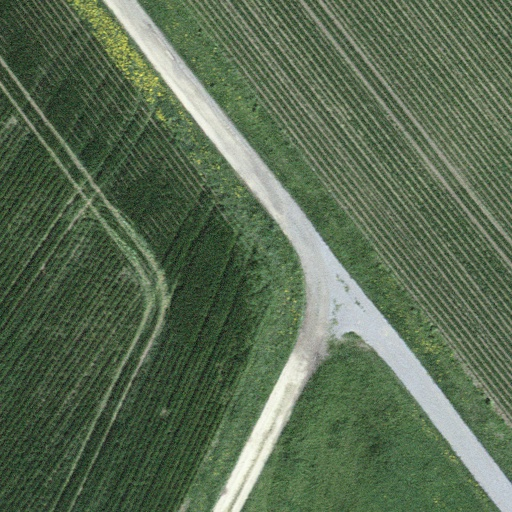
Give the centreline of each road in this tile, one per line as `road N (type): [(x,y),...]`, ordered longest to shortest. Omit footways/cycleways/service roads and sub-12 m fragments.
road 1 (track): [(506,511),(116,0)]
road 2 (track): [(234,511),(340,300)]
